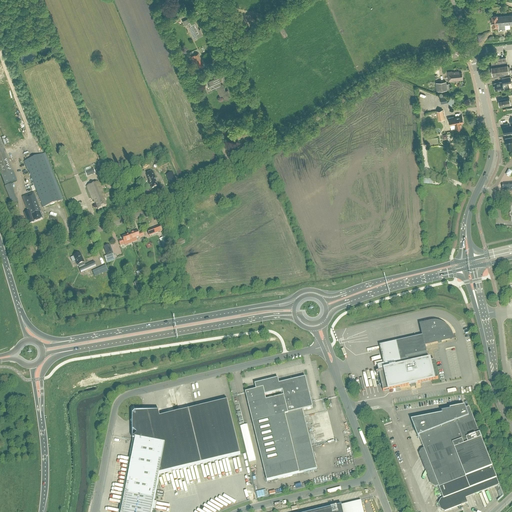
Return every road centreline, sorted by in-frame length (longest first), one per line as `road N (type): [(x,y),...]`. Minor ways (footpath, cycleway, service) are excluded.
road 1 (unclassified): [(0,200),(29,257),(169,202),(270,151)]
road 2 (unclassified): [(95,511),(115,407),(124,396),(322,347)]
road 3 (unknown): [(349,409),(333,411),(338,447),(319,472),(267,486),(236,368)]
road 4 (unclassified): [(270,151),(394,65),(471,52)]
road 5 (primary): [(261,308),(71,340)]
road 6 (primary): [(79,349),(265,317)]
road 7 (track): [(279,337),(103,380)]
road 8 (unclassified): [(270,151),(203,0)]
road 9 (secondary): [(477,189),(491,134),(471,52)]
road 10 (unclassified): [(241,511),(374,476)]
road 11 (unknown): [(379,400),(393,416),(426,511)]
road 12 (primary): [(463,261),(346,293)]
